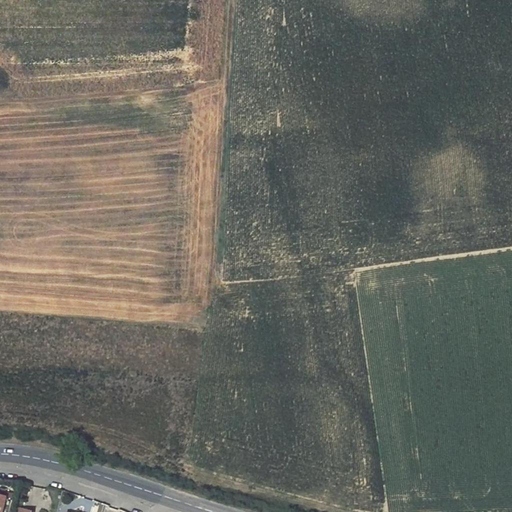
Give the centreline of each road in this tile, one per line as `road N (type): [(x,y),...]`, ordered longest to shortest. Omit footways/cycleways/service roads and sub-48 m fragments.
road 1 (track): [(232,0),(218,257)]
road 2 (residential): [(214,511),(44,458),(0,454)]
